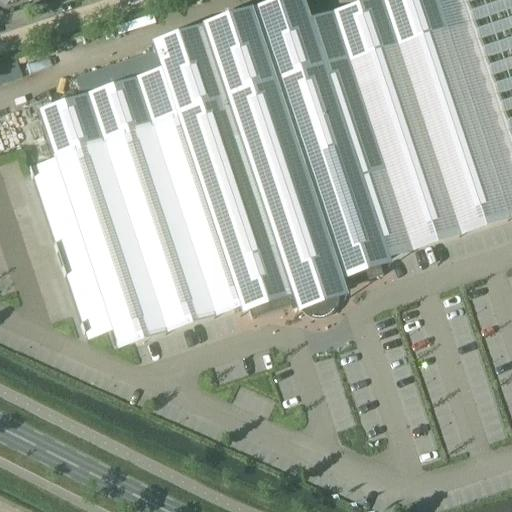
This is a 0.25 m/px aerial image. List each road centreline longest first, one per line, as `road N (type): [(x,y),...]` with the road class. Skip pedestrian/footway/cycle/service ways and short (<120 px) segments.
road 1 (secondary): [(162,511),(0,430)]
road 2 (residential): [(129,0),(0,44)]
